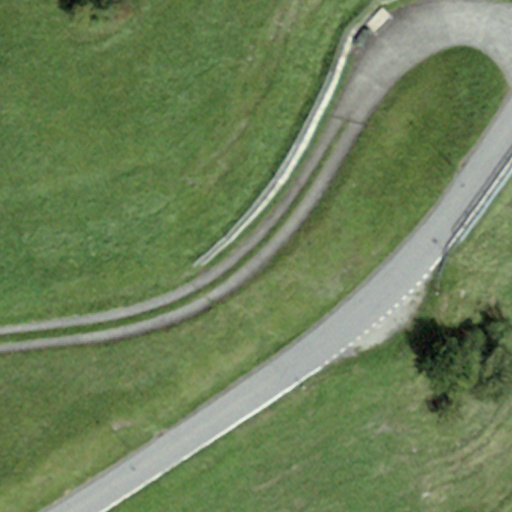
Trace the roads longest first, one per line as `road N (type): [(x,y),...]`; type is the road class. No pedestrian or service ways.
road 1 (track): [(0,338),(140,319),(226,278),(296,208),(384,55),(432,26),(465,24),(511,36)]
road 2 (unclassified): [(74,511),(285,373),(379,296),(511,130)]
